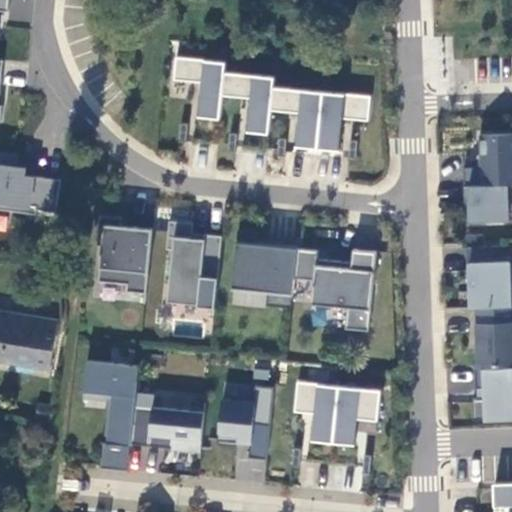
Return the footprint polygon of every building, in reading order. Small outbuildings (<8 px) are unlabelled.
[(12,0),(0,0),(0,40),(0,41),(2,22),(0,21),(0,10),(11,11),(12,0)] [(230,62),(180,57),(178,80),(207,83),(204,115),(203,115),(203,116),(224,118),(226,95),(229,72),(230,62)] [(279,76),(229,72),(226,95),(256,98),(253,130),(252,130),(252,131),(273,133),(275,110),(278,87),(279,76)] [(327,91),(278,87),(275,110),(304,112),(302,145),(300,145),(300,146),(322,148),(327,91)] [(375,96),(327,91),(322,148),(344,150),(344,149),(342,149),(345,118),(372,121),(375,96)] [(468,168),(468,186),(511,184),(511,133),(484,135),(485,167),(468,168)] [(18,153),(0,150),(0,207),(37,212),(38,208),(57,210),(61,178),(25,174),(26,166),(17,165),(18,153)] [(511,184),(468,186),(469,203),(474,202),(474,222),(511,220),(511,184)] [(156,229),(126,226),(127,218),(104,215),(101,246),(106,246),(103,282),(132,284),(131,292),(150,294),(156,229)] [(172,301),(180,302),(202,304),(201,306),(219,309),(226,236),(209,234),(208,239),(196,238),(196,233),(197,223),(173,221),(171,249),(177,249),(174,281),(172,301)] [(271,305),(296,308),(299,278),(301,249),(302,248),(260,244),(262,232),(242,230),(236,287),(272,291),(271,305)] [(472,284),(474,284),(475,308),(480,307),(511,306),(511,261),(509,262),(508,245),(470,247),(472,284)] [(322,251),(301,249),(299,278),(318,280),(316,304),(351,307),(349,329),(373,331),(380,251),(357,249),(356,262),(321,259),(322,251)] [(511,306),(480,307),(482,369),(511,367),(511,306)] [(59,321),(0,311),(0,360),(50,369),(59,321)] [(135,446),(143,366),(91,361),(88,391),(120,395),(115,444),(135,446)] [(511,418),(511,367),(482,369),(480,368),(481,388),(487,388),(488,399),(481,399),(477,399),(478,420),(511,418)] [(385,390),(301,382),(298,412),(320,414),(317,439),(316,439),(316,440),(360,444),(360,443),(358,443),(361,418),(382,420),(385,390)] [(271,449),(278,388),(259,386),(257,403),(226,400),(222,445),(240,446),(241,441),(254,443),(253,458),(271,459),(271,449)] [(204,453),(209,413),(157,407),(159,395),(140,393),(135,444),(176,448),(176,450),(204,453)] [(34,419),(52,422),(55,403),(38,401),(35,414),(34,419)] [(305,449),(297,448),(297,462),(304,462),(305,449)] [(375,456),(367,455),(367,468),(375,469),(375,456)] [(511,488),(498,489),(499,511),(500,511),(500,509),(511,509),(511,488)]
